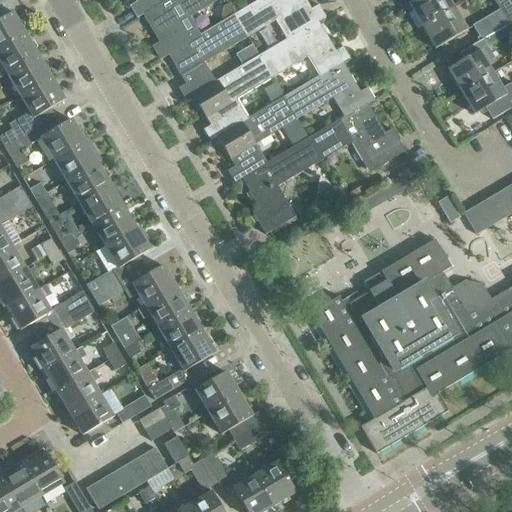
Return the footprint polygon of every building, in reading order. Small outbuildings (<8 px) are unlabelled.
[(0,49),(25,35),(12,14),(20,9),(14,0),(11,0),(0,6),(0,49)] [(166,1),(165,0),(134,0),(136,3),(129,7),(136,19),(143,15),(166,1)] [(215,0),(167,0),(166,1),(143,15),(145,14),(151,23),(149,24),(160,44),(153,48),(160,60),(168,56),(167,56),(190,42),(183,31),(179,33),(174,25),(215,0)] [(260,0),(234,16),(246,37),(271,23),(283,43),(317,22),(317,23),(325,19),(317,6),(310,11),(303,0),(260,0)] [(411,0),(413,2),(408,5),(421,28),(453,8),(448,0),(411,0)] [(511,0),(508,0),(497,7),(499,11),(499,10),(505,20),(511,16),(511,0)] [(467,31),(453,8),(421,28),(434,50),(467,31)] [(506,22),(505,20),(499,10),(499,11),(472,27),(478,38),(506,22)] [(192,97),(215,84),(208,72),(204,74),(198,66),(246,37),(234,16),(190,42),(167,56),(168,56),(170,55),(175,64),(173,65),(185,85),(178,90),(185,102),(192,97)] [(315,24),(317,23),(317,22),(283,43),(258,57),(271,79),(311,55),(316,63),(312,66),(319,77),(342,64),(349,60),(342,48),(335,52),(323,32),(321,33),(315,24)] [(493,60),(487,48),(511,33),(511,32),(510,29),(506,22),(478,38),(476,39),(478,43),(459,54),(463,61),(446,71),(460,93),(492,74),(486,64),(493,60)] [(25,35),(0,49),(0,64),(7,75),(38,57),(25,35)] [(252,46),(245,50),(251,61),(258,56),(252,46)] [(38,57),(7,75),(20,97),(51,79),(38,57)] [(271,79),(258,57),(215,84),(192,97),(194,96),(200,105),(198,107),(209,127),(202,131),(209,143),(216,138),(247,120),(235,100),(271,79)] [(374,101),(366,89),(359,93),(347,73),(345,75),(340,65),(342,64),(319,77),(283,99),(296,120),(336,96),(341,104),(336,107),(343,118),(366,105),(374,101)] [(511,83),(502,90),(492,74),(460,93),(473,116),(484,109),(491,121),(511,108),(511,107),(511,106),(511,83)] [(0,136),(0,142),(4,148),(25,136),(55,118),(50,109),(64,101),(51,79),(20,97),(29,113),(8,125),(11,130),(0,136)] [(241,180),(264,166),(257,154),(253,157),(248,149),(283,128),(295,147),(307,140),(296,120),(283,99),(247,120),(216,138),(217,139),(219,137),(224,146),(222,148),(234,168),(227,172),(234,184),(241,180)] [(364,107),(366,105),(343,118),(307,140),(320,161),(350,144),(368,174),(404,153),(391,130),(384,135),(372,115),(370,116),(364,107)] [(39,138),(52,160),(83,142),(70,120),(39,138)] [(4,148),(10,158),(21,152),(31,146),(25,136),(4,148)] [(264,166),(241,180),(258,209),(251,213),(264,236),(295,218),(281,196),(277,199),(272,190),(320,161),(307,140),(295,147),(264,166)] [(83,142),(52,160),(65,182),(96,164),(100,161),(92,148),(88,150),(83,142)] [(16,169),(27,162),(21,152),(10,158),(16,169)] [(65,182),(78,204),(109,186),(96,164),(65,182)] [(35,201),(46,194),(40,184),(29,190),(35,201)] [(91,226),(122,208),(109,186),(78,204),(91,226)] [(0,212),(25,197),(19,187),(0,198),(0,212)] [(511,214),(511,194),(508,188),(497,194),(509,216),(511,214)] [(41,211),(52,205),(46,194),(35,201),(41,211)] [(485,201),(498,223),(509,216),(497,194),(485,201)] [(0,253),(11,247),(0,229),(0,226),(31,208),(25,197),(0,212),(0,253)] [(474,208),(487,229),(498,223),(485,201),(474,208)] [(105,248),(135,229),(122,208),(91,226),(105,248)] [(474,208),(463,215),(475,236),(487,229),(474,208)] [(61,244),(72,237),(66,227),(55,233),(61,244)] [(92,296),(140,268),(135,259),(148,251),(148,250),(151,248),(143,235),(140,237),(135,229),(105,248),(116,268),(86,286),(92,296)] [(67,254),(78,248),(72,237),(61,244),(67,254)] [(56,250),(50,239),(30,251),(36,262),(45,256),(56,250)] [(511,288),(490,301),(481,286),(464,282),(447,292),(438,276),(450,269),(434,241),(354,288),(359,297),(343,307),(337,298),(309,315),(372,421),(360,428),(376,455),(447,412),(437,395),(511,351),(511,288)] [(0,253),(0,283),(24,269),(11,247),(0,253)] [(52,267),(63,260),(56,250),(45,256),(52,267)] [(162,266),(145,276),(140,268),(92,296),(98,307),(123,292),(128,300),(137,295),(144,306),(175,288),(162,266)] [(37,290),(24,269),(0,283),(0,299),(6,310),(45,286),(37,290)] [(35,323),(40,331),(88,302),(82,292),(49,311),(42,299),(50,294),(45,286),(6,310),(19,332),(35,323)] [(157,328),(188,310),(175,288),(144,306),(144,307),(137,311),(142,320),(149,315),(157,328)] [(61,332),(94,313),(88,302),(40,331),(45,340),(29,349),(43,371),(74,352),(61,332)] [(201,332),(188,310),(157,328),(170,350),(201,332)] [(135,342),(138,340),(125,319),(111,327),(123,349),(134,342),(135,342)] [(170,350),(181,370),(159,383),(153,373),(142,380),(154,401),(189,380),(184,372),(214,354),(201,332),(170,350)] [(141,353),(135,342),(134,342),(123,349),(130,359),(141,353)] [(108,361),(119,355),(113,344),(102,350),(108,361)] [(74,352),(43,371),(56,393),(93,370),(86,374),(79,361),(86,357),(81,348),(74,352)] [(114,371),(125,365),(119,355),(108,361),(114,371)] [(56,393),(69,414),(100,396),(92,383),(99,379),(93,370),(56,393)] [(207,413),(238,395),(225,373),(194,391),(207,413)] [(251,416),(238,395),(207,413),(220,435),(228,431),(233,441),(268,421),(261,410),(251,416)] [(113,418),(100,396),(69,414),(82,436),(113,418)] [(122,424),(135,416),(150,407),(144,396),(115,414),(122,424)] [(168,413),(179,407),(173,397),(162,403),(168,413)] [(159,409),(138,421),(144,431),(165,419),(159,409)] [(144,431),(150,442),(171,430),(165,419),(144,431)] [(240,451),(274,431),(268,421),(233,441),(240,451)] [(175,465),(177,463),(187,457),(176,437),(163,445),(175,465)] [(144,455),(156,476),(166,469),(154,449),(144,455)] [(23,466),(41,497),(63,484),(45,453),(36,458),(34,454),(21,462),(23,466)] [(203,459),(215,480),(215,481),(217,484),(221,490),(229,485),(245,511),(264,511),(272,507),(251,471),(249,466),(228,479),(213,453),(203,459)] [(134,461),(146,481),(156,476),(144,455),(134,461)] [(189,471),(194,468),(192,465),(187,457),(177,463),(181,468),(184,474),(189,471)] [(215,480),(203,459),(192,465),(194,468),(189,471),(200,489),(204,487),(206,490),(217,484),(215,481),(215,480)] [(124,466),(137,487),(145,482),(146,481),(134,461),(124,466)] [(260,466),(251,471),(272,507),(295,494),(276,463),(262,471),(260,466)] [(20,511),(20,510),(41,497),(23,466),(14,471),(12,467),(0,474),(0,475),(2,479),(1,479),(20,511)] [(115,472),(127,493),(137,487),(124,466),(115,472)] [(146,481),(145,482),(148,488),(151,493),(173,480),(166,469),(156,476),(146,481)] [(105,478),(117,499),(127,493),(115,472),(105,478)] [(95,484),(107,504),(117,499),(105,478),(95,484)] [(20,511),(1,479),(0,479),(0,511),(20,511)] [(76,511),(91,511),(74,482),(63,489),(76,511)] [(107,504),(95,484),(85,490),(97,510),(107,504)] [(144,505),(155,499),(151,493),(148,488),(138,494),(144,505)] [(188,505),(192,511),(221,511),(210,492),(188,505)]
